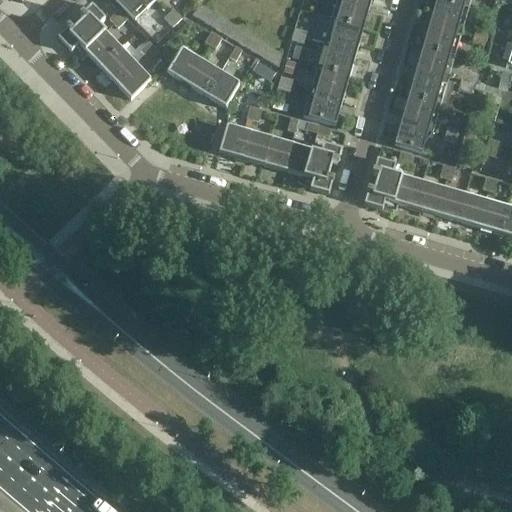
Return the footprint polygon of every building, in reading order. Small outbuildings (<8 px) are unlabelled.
[(155,3),(151,0),(111,0),(134,23),(155,3)] [(363,31),(370,7),(345,0),(337,0),(331,22),(363,31)] [(468,11),(471,0),(436,0),(436,2),(468,11)] [(461,35),(468,11),(436,2),(429,26),(461,35)] [(200,23),(207,12),(202,8),(192,18),(200,23)] [(103,36),(97,30),(104,23),(91,9),(80,19),(83,23),(72,34),(68,30),(66,32),(57,41),(68,52),(70,55),(78,48),(84,55),(103,36)] [(206,26),(213,15),(207,12),(200,23),(206,26)] [(114,26),(123,18),(118,13),(109,21),(114,26)] [(182,21),(176,14),(171,19),(177,26),(182,21)] [(212,30),(219,19),(213,15),(206,26),(212,30)] [(119,30),(127,22),(123,18),(114,26),(119,30)] [(177,26),(171,19),(166,24),(172,31),(177,26)] [(218,33),(224,22),(219,19),(212,30),(218,33)] [(223,37),(230,26),(224,22),(218,33),(223,37)] [(356,55),(363,31),(331,22),(324,46),(356,55)] [(229,40),(236,29),(230,26),(223,37),(229,40)] [(454,60),(461,35),(429,26),(422,50),(454,60)] [(235,44),(242,33),(236,29),(229,40),(235,44)] [(302,40),(304,33),(295,30),(293,37),(302,40)] [(241,47),(247,36),(242,33),(235,44),(241,47)] [(485,43),(487,36),(475,33),(473,39),(485,43)] [(503,44),(505,37),(493,34),(491,40),(503,44)] [(210,48),(216,38),(210,35),(204,44),(210,48)] [(99,71),(119,52),(103,36),(84,55),(99,71)] [(246,51),(253,40),(247,36),(241,47),(246,51)] [(300,47),(302,40),(293,37),(291,44),(300,47)] [(215,51),(221,41),(216,38),(210,48),(215,51)] [(484,49),(485,43),(473,39),(471,45),(484,49)] [(252,54),(259,43),(253,40),(246,51),(252,54)] [(502,50),(503,44),(491,40),(489,46),(502,50)] [(122,48),(134,61),(141,54),(129,41),(122,48)] [(258,58),(265,47),(259,43),(252,54),(258,58)] [(145,57),(153,49),(149,45),(140,53),(145,57)] [(349,80),(356,55),(324,46),(317,70),(349,80)] [(264,61),(270,50),(265,47),(258,58),(264,61)] [(150,62),(158,54),(153,49),(145,57),(150,62)] [(235,63),(241,53),(235,50),(229,60),(235,63)] [(269,65),(276,54),(270,50),(264,61),(269,65)] [(447,84),(454,60),(422,50),(415,75),(447,84)] [(115,86),(134,68),(119,52),(99,71),(115,86)] [(186,88),(199,65),(180,53),(168,74),(167,73),(165,76),(186,88)] [(278,70),(282,57),(276,54),(269,65),(278,70)] [(205,99),(219,76),(199,65),(186,88),(205,99)] [(130,103),(149,84),(134,68),(115,86),(130,103)] [(342,104),(349,80),(317,70),(310,95),(342,104)] [(440,108),(447,84),(415,75),(408,99),(440,108)] [(226,109),(238,88),(219,76),(205,99),(226,112),(227,109),(226,109)] [(288,88),(290,81),(281,79),(279,86),(288,88)] [(471,91),(473,85),(461,81),(459,87),(471,91)] [(286,95),(288,88),(279,86),(277,93),(286,95)] [(470,97),(471,91),(459,87),(457,94),(470,97)] [(511,103),(511,95),(503,93),(500,100),(511,103)] [(334,129),(340,111),(342,104),(310,95),(302,120),(334,129)] [(433,132),(440,108),(408,99),(401,123),(433,132)] [(511,112),(511,109),(511,103),(500,100),(498,108),(511,112)] [(260,119),(261,112),(249,109),(247,115),(260,119)] [(258,125),(260,119),(247,115),(245,121),(258,125)] [(478,129),(480,121),(470,118),(467,126),(478,129)] [(294,135),(298,123),(290,121),(287,133),(294,135)] [(425,158),(433,132),(401,123),(394,148),(425,158)] [(317,137),(319,129),(307,126),(305,133),(317,137)] [(475,137),(478,129),(467,126),(465,134),(475,137)] [(328,140),(330,133),(319,129),(317,137),(328,140)] [(240,162),(248,136),(226,130),(219,153),(218,153),(217,155),(240,162)] [(457,140),(459,133),(447,130),(445,136),(457,140)] [(473,145),(475,138),(475,137),(465,134),(462,142),(473,145)] [(262,168),(269,142),(248,136),(240,162),(262,168)] [(456,146),(457,140),(445,136),(443,142),(456,146)] [(500,153),(502,145),(489,141),(486,149),(500,153)] [(283,174),(290,148),(269,142),(262,168),(283,174)] [(471,153),(473,145),(462,142),(460,150),(471,153)] [(327,181),(331,166),(337,167),(341,152),(322,147),(320,157),(311,154),(304,180),(312,182),(309,192),(313,193),(328,198),(332,185),(331,185),(332,183),(327,181)] [(304,180),(311,154),(290,148),(283,174),(304,180)] [(497,160),(500,153),(486,149),(484,156),(497,160)] [(468,162),(471,153),(460,150),(458,159),(468,162)] [(404,169),(407,157),(401,155),(397,167),(404,169)] [(410,171),(413,159),(407,157),(404,169),(410,171)] [(466,170),(468,162),(458,159),(455,167),(466,170)] [(393,206),(400,180),(392,178),(394,168),(376,163),(372,178),(377,179),(373,194),(368,193),(367,195),(366,195),(363,208),(378,212),(382,213),(384,203),(393,206)] [(446,182),(450,169),(443,167),(440,180),(446,182)] [(452,184),(456,171),(450,169),(446,182),(452,184)] [(414,212),(422,186),(400,180),(393,206),(414,212)] [(488,194),(492,182),(486,180),(482,192),(488,194)] [(494,196),(498,184),(492,182),(488,194),(494,196)] [(435,218),(443,192),(422,186),(414,212),(435,218)] [(457,224),(464,199),(443,192),(435,218),(457,224)] [(478,230),(485,205),(464,199),(457,224),(478,230)] [(499,236),(506,211),(485,205),(478,230),(499,236)] [(511,240),(511,212),(506,211),(499,236),(511,240)] [(443,280),(441,298),(466,302),(468,283),(443,280)] [(511,357),(499,353),(492,376),(511,382),(511,357)]
